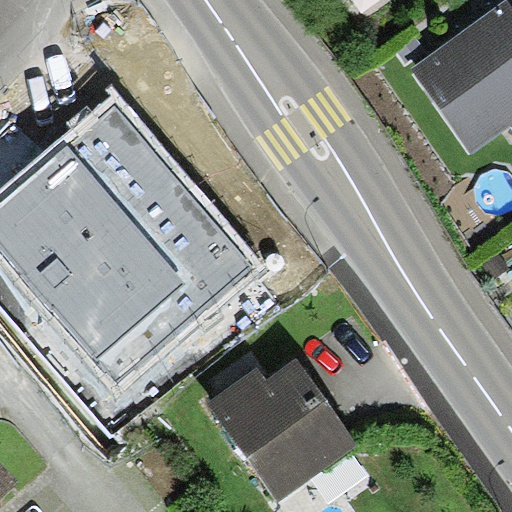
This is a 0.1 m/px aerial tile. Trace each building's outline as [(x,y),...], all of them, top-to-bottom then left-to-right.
[(81,36),(101,86),(147,68),(127,17),(81,36)] [(445,57),(415,77),(470,158),(511,130),(511,27),(505,17),(445,57)] [(0,203),(0,240),(115,378),(248,268),(114,108),(0,203)] [(259,370),(208,406),(278,508),(360,451),(300,364),(269,385),(259,370)] [(0,506),(15,492),(0,477),(0,506)]
